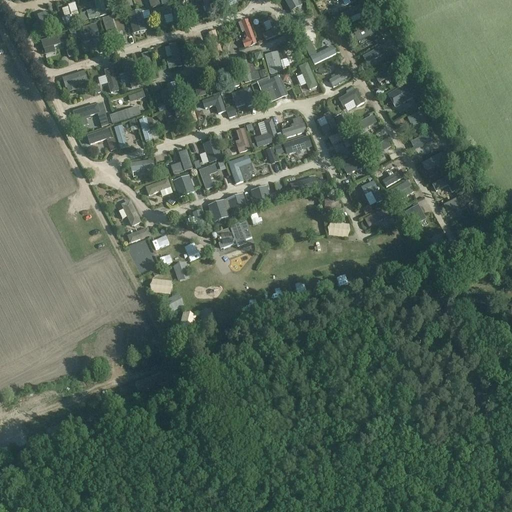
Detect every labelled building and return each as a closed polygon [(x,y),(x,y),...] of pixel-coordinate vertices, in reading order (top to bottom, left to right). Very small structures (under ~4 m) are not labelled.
[(102,0),(93,0),(96,10),(87,13),(89,21),(107,16),(102,0)] [(158,0),(148,0),(151,8),(160,5),(158,0)] [(225,0),(218,0),(224,12),(230,9),(225,0)] [(300,7),(296,0),(284,0),(291,12),(300,7)] [(322,6),(325,12),(334,7),(331,1),(322,6)] [(60,10),(63,15),(79,9),(76,4),(60,10)] [(364,14),(361,6),(342,15),(345,23),(364,14)] [(154,11),(156,19),(159,31),(166,29),(163,17),(171,15),(169,8),(154,11)] [(141,11),(129,14),(134,34),(146,31),(143,20),(142,13),(141,11)] [(41,26),(33,29),(36,37),(55,30),(48,12),(38,16),(41,26)] [(339,13),(333,16),(335,21),(342,19),(339,13)] [(269,20),(274,31),(264,36),(266,41),(282,34),(275,18),(269,20)] [(242,24),(240,25),(243,34),(245,33),(247,39),(245,43),(244,43),(246,49),(250,47),(256,45),(248,22),(242,24)] [(97,25),(80,30),(84,44),(93,42),(95,47),(97,46),(98,49),(104,48),(101,38),(97,25)] [(358,34),(361,40),(379,32),(376,25),(358,34)] [(215,32),(208,34),(215,56),(222,54),(215,32)] [(195,63),(203,61),(198,40),(190,42),(195,63)] [(166,46),(164,41),(149,47),(151,52),(166,46)] [(173,60),(167,62),(168,68),(177,66),(178,68),(183,67),(182,65),(176,44),(169,46),(169,47),(172,57),(173,60)] [(230,45),(224,44),(222,53),(228,54),(230,45)] [(310,58),(314,66),(336,55),(333,47),(310,58)] [(371,62),(384,55),(381,49),(368,55),(371,62)] [(277,53),(265,56),(270,75),(282,72),(277,53)] [(240,64),(246,85),(253,83),(247,62),(240,64)] [(377,77),(381,84),(403,70),(399,64),(377,77)] [(233,65),(225,67),(232,90),(240,87),(233,65)] [(311,92),(319,89),(309,65),(300,69),(311,92)] [(119,91),(114,71),(107,73),(111,93),(119,91)] [(329,81),(333,88),(351,78),(347,71),(329,81)] [(85,72),(62,79),(66,90),(67,90),(76,87),(88,83),(85,72)] [(193,79),(199,100),(208,98),(202,77),(193,79)] [(303,77),(298,79),(302,97),(308,95),(303,77)] [(278,78),(259,85),(261,92),(273,87),(278,101),(286,98),(278,78)] [(176,84),(167,87),(174,107),(182,104),(176,84)] [(413,98),(406,86),(389,96),(396,108),(413,98)] [(235,103),(245,99),(248,107),(255,105),(250,90),(232,96),(235,103)] [(347,96),(339,100),(343,108),(344,107),(354,102),(358,108),(365,104),(358,91),(354,93),(352,94),(350,92),(346,94),(347,96)] [(226,113),(223,104),(221,97),(203,102),(206,110),(216,107),(219,115),(226,113)] [(415,110),(421,106),(418,100),(414,103),(413,106),(410,108),(410,109),(404,112),(407,116),(415,111),(415,110)] [(369,105),(362,108),(366,115),(372,112),(369,105)] [(192,106),(174,112),(176,119),(187,116),(190,125),(197,123),(192,106)] [(232,107),(226,109),(229,119),(236,117),(232,107)] [(140,109),(111,118),(113,126),(142,117),(140,109)] [(321,129),(324,136),(331,132),(337,129),(330,114),(323,117),(324,119),(328,126),(321,129)] [(293,129),(282,132),(285,140),(307,133),(304,125),(302,118),(293,121),(294,125),(292,126),(293,129)] [(404,125),(408,136),(416,133),(414,127),(419,125),(417,119),(404,125)] [(129,149),(123,128),(115,130),(121,151),(129,149)] [(108,131),(87,138),(90,146),(111,139),(108,131)] [(130,135),(133,141),(141,138),(138,131),(130,135)] [(241,141),(236,143),(237,147),(240,155),(251,151),(244,131),(239,133),(241,141)] [(329,140),(332,146),(343,141),(347,150),(354,147),(346,131),(329,140)] [(311,148),(308,138),(284,145),(288,156),(311,148)] [(389,140),(370,150),(373,156),(392,146),(389,140)] [(277,155),(283,154),(280,145),(274,147),(277,155)] [(193,170),(185,149),(177,152),(185,173),(193,170)] [(266,152),(269,159),(276,156),(273,149),(266,152)] [(211,167),(223,164),(219,153),(208,157),(211,167)] [(427,171),(447,160),(443,154),(424,165),(427,171)] [(359,157),(342,164),(347,176),(364,168),(359,157)] [(248,158),(229,165),(234,180),(236,185),(244,182),(251,180),(249,174),(254,173),(251,166),(248,158)] [(131,164),(132,173),(156,169),(154,160),(131,164)] [(197,171),(207,168),(205,162),(195,165),(197,171)] [(214,167),(199,173),(206,192),(213,189),(209,177),(217,175),(214,167)] [(387,189),(406,178),(402,171),(383,182),(387,189)] [(136,185),(149,183),(147,172),(134,175),(136,185)] [(315,187),(309,175),(301,179),(308,194),(326,186),(325,182),(315,187)] [(453,175),(434,186),(438,193),(448,187),(452,195),(459,191),(455,183),(457,182),(453,175)] [(173,182),(179,199),(195,193),(189,177),(173,182)] [(283,194),(280,195),(282,205),(293,202),(288,183),(281,185),(283,194)] [(398,202),(414,193),(408,183),(392,192),(398,202)] [(251,192),(256,209),(272,204),(267,187),(251,192)] [(227,200),(233,217),(249,211),(243,195),(227,200)] [(467,195),(443,207),(447,215),(460,209),(471,203),(467,195)] [(177,201),(172,197),(168,203),(172,207),(177,201)] [(332,198),(325,201),(325,210),(331,216),(341,211),(341,206),(339,206),(339,203),(332,198)] [(307,204),(317,207),(318,202),(309,199),(307,204)] [(208,207),(213,223),(230,218),(224,201),(208,207)] [(122,206),(133,229),(142,224),(131,202),(122,206)] [(405,214),(413,228),(426,220),(423,214),(425,212),(422,208),(420,209),(418,206),(417,204),(413,206),(414,208),(405,214)] [(470,217),(477,214),(473,206),(466,210),(470,217)] [(370,212),(368,207),(361,211),(364,216),(370,212)] [(369,228),(391,217),(386,209),(365,220),(369,228)] [(195,228),(204,225),(200,213),(191,216),(195,228)] [(124,225),(129,222),(125,214),(120,216),(124,225)] [(253,239),(247,224),(217,235),(223,250),(253,239)] [(327,232),(347,234),(348,227),(328,224),(327,232)] [(131,245),(152,237),(149,229),(128,237),(131,245)] [(343,263),(348,257),(335,247),(330,252),(343,263)] [(195,249),(184,253),(189,265),(200,261),(195,249)] [(434,298),(416,305),(420,317),(439,309),(434,298)] [(506,318),(511,316),(511,304),(503,306),(506,318)] [(135,387),(142,406),(142,407),(180,393),(180,392),(173,373),(135,387)]
